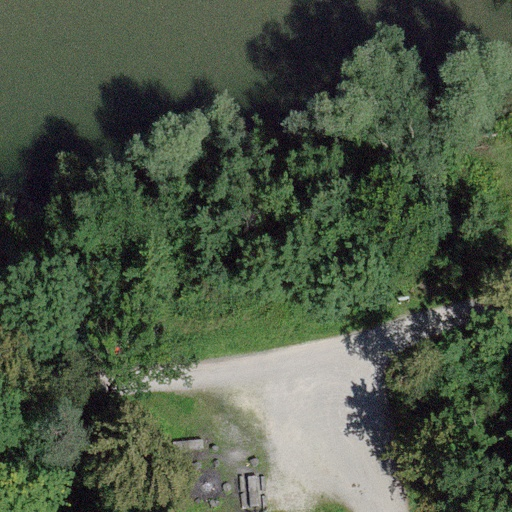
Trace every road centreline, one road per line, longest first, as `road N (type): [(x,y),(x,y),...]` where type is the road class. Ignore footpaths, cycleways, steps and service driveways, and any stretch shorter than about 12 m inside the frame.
road 1 (track): [(511,307),(237,365),(0,396)]
road 2 (track): [(361,343),(394,511)]
